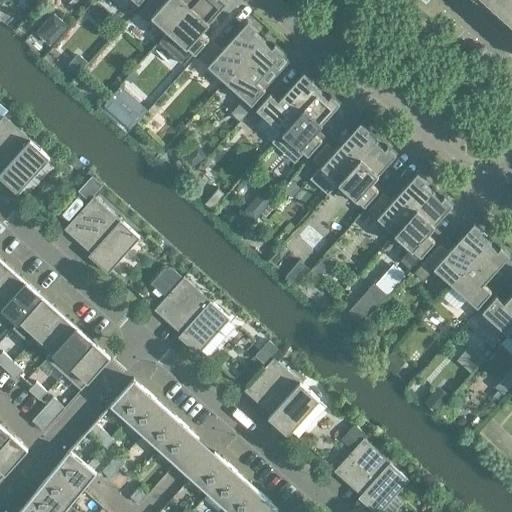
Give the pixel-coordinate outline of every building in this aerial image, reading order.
[(169,29),(195,0),(149,0),(144,6),(169,29)] [(227,1),(225,0),(195,0),(169,29),(195,53),(209,37),(201,30),(227,1)] [(511,0),(492,0),(511,17),(511,0)] [(53,10),(38,31),(54,42),(69,21),(53,10)] [(226,80),(263,39),(254,30),(257,27),(248,20),(222,49),(214,42),(200,57),(226,80)] [(284,52),(275,44),(272,47),(263,39),(226,80),(252,104),(265,88),(257,81),(284,52)] [(282,131),(319,89),(310,81),(313,78),(304,70),(278,99),(270,92),(256,108),(282,131)] [(131,128),(148,109),(121,84),(103,104),(131,128)] [(340,102),(331,94),(329,97),(319,89),(282,131),(308,154),(322,138),(314,131),(340,102)] [(233,109),(244,117),(253,106),(242,98),(233,109)] [(4,114),(0,118),(0,170),(9,178),(6,180),(18,191),(50,156),(4,114)] [(339,181),(376,140),(367,132),(369,129),(361,121),(335,150),(327,143),(313,158),(339,181)] [(396,153),(388,145),(385,148),(376,140),(339,181),(364,205),(378,189),(370,182),(396,153)] [(395,232),(432,190),(423,182),(426,179),(417,171),(391,201),(383,193),(369,209),(395,232)] [(92,173),(80,189),(90,196),(101,180),(92,173)] [(453,203),(444,196),(442,199),(432,190),(395,232),(412,247),(401,258),(411,267),(435,240),(427,233),(453,203)] [(94,195),(64,227),(98,258),(96,261),(108,271),(140,236),(94,195)] [(452,283),(489,241),(480,233),(482,230),(474,222),(448,251),(439,244),(415,271),(424,279),(434,267),(452,283)] [(509,254),(501,246),(498,249),(489,241),(452,283),(478,306),(491,290),(483,283),(509,254)] [(0,273),(8,264),(0,256),(0,273)] [(360,295),(373,307),(408,274),(396,261),(360,295)] [(8,264),(0,273),(0,302),(2,305),(25,279),(8,264)] [(184,275),(154,308),(188,339),(186,341),(198,352),(230,317),(184,275)] [(25,279),(2,305),(19,320),(42,294),(25,279)] [(508,333),(511,328),(511,292),(504,302),(496,295),(482,310),(508,333)] [(30,342),(36,335),(59,309),(42,294),(19,320),(13,327),(30,342)] [(59,309),(36,335),(53,350),(46,357),(47,357),(76,324),(59,309)] [(76,324),(47,357),(64,373),(93,340),(76,324)] [(271,337),(257,350),(266,359),(280,346),(271,337)] [(93,340),(64,373),(81,388),(110,356),(93,341),(94,340),(93,340)] [(458,356),(472,368),(485,353),(471,341),(458,356)] [(0,363),(6,369),(13,360),(3,351),(0,353),(0,363)] [(274,356),(244,389),(278,419),(276,422),(288,433),(297,423),(305,430),(327,405),(319,398),(320,397),(274,356)] [(24,369),(13,360),(6,369),(16,378),(24,369)] [(134,378),(110,403),(127,418),(150,393),(134,378)] [(47,391),(36,381),(29,389),(40,399),(47,391)] [(150,393),(127,418),(143,433),(166,407),(150,393)] [(65,407),(53,396),(47,403),(59,414),(65,407)] [(44,430),(59,414),(47,403),(32,419),(44,430)] [(166,407),(143,433),(159,447),(182,421),(166,407)] [(0,421),(0,443),(11,432),(0,421)] [(104,430),(94,421),(87,430),(97,438),(104,430)] [(182,421),(159,447),(176,462),(199,436),(182,421)] [(114,439),(104,430),(97,438),(107,447),(114,439)] [(11,432),(0,443),(0,479),(28,448),(11,433),(12,432),(11,432)] [(364,437),(334,469),(368,500),(366,503),(376,511),(379,511),(410,478),(364,437)] [(97,471),(70,449),(56,466),(83,488),(97,471)] [(191,476),(208,491),(231,465),(215,450),(191,476)] [(134,469),(117,454),(109,462),(126,477),(134,469)] [(126,477),(109,462),(102,470),(119,485),(126,477)] [(231,465),(208,491),(224,505),(247,480),(231,465)] [(83,488),(56,466),(42,483),(69,505),(83,488)] [(247,480),(224,505),(231,511),(247,511),(263,494),(247,480)] [(62,511),(69,505),(42,483),(28,499),(43,511),(62,511)] [(147,495),(138,487),(131,496),(139,503),(147,495)] [(263,494),(247,511),(277,511),(280,509),(263,494)] [(43,511),(28,499),(18,511),(43,511)]
